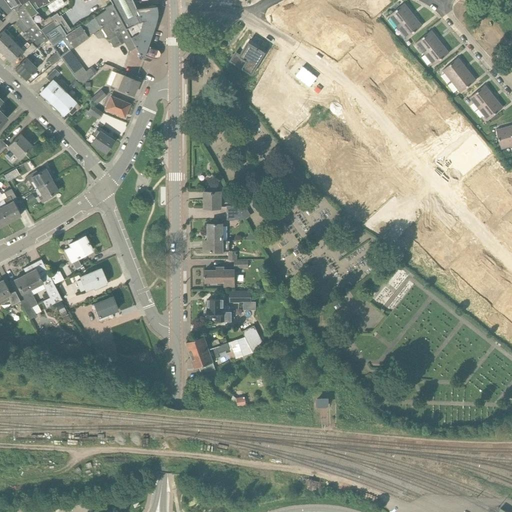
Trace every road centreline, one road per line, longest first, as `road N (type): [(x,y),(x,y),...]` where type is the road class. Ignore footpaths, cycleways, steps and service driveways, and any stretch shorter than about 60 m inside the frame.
road 1 (residential): [(511,263),(358,94),(253,19)]
road 2 (tertiary): [(176,328),(174,89)]
road 3 (tertiary): [(158,511),(175,408),(176,328)]
road 4 (residential): [(176,328),(158,324),(147,308),(103,189)]
road 5 (residential): [(103,189),(87,160),(0,73)]
road 6 (residential): [(103,189),(155,93),(174,89)]
road 7 (residential): [(0,251),(103,189)]
